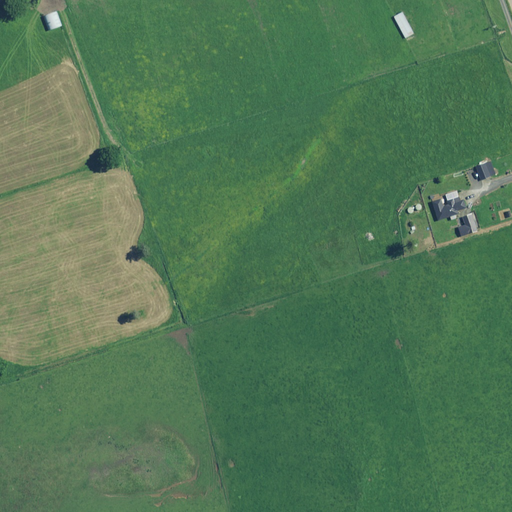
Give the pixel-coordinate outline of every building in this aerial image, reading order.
[(61,26),(56,12),(44,16),(49,31),(61,26)] [(413,34),(402,13),(394,17),(405,38),(413,34)] [(486,21),(478,24),(485,40),(492,37),(486,21)] [(477,25),(469,27),(472,41),(480,39),(477,25)] [(489,169),(487,162),(475,167),(480,181),(490,177),(487,170),(489,169)] [(460,201),(459,196),(446,201),(448,205),(443,206),(441,199),(431,202),(438,221),(450,217),(451,220),(456,219),(454,215),(458,214),(457,211),(466,208),(463,200),(460,201)] [(474,223),(471,214),(462,217),(465,225),(457,228),(461,237),(478,231),(475,223),(474,223)]
